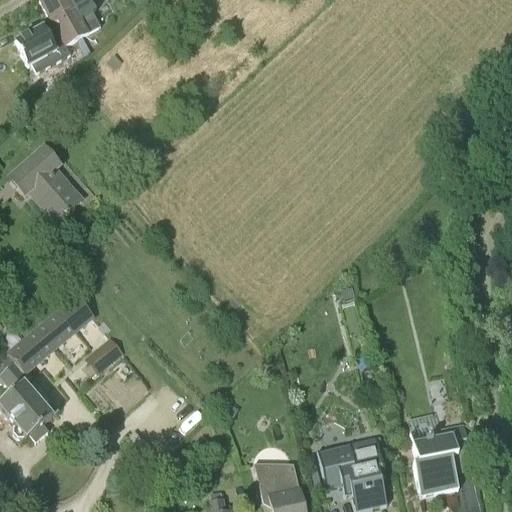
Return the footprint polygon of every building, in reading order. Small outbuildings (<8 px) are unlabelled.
[(73,12),(66,0),(46,0),(37,5),(47,23),(42,25),(43,26),(47,24),(59,20),(68,38),(74,36),(78,42),(88,37),(74,11),(73,12)] [(68,38),(59,20),(47,24),(43,26),(42,25),(38,28),(40,32),(13,47),(25,72),(55,56),(55,55),(78,42),(74,36),(68,38)] [(140,178),(162,159),(151,147),(129,166),(140,178)] [(83,204),(56,175),(61,170),(44,151),(7,185),(22,203),(27,200),(53,230),(83,204)] [(73,298),(0,351),(0,395),(3,400),(2,402),(97,324),(73,298)] [(109,343),(96,354),(107,367),(121,356),(109,343)] [(26,392),(0,405),(0,419),(10,433),(30,443),(34,448),(51,436),(45,428),(56,417),(48,408),(44,410),(26,392)] [(419,501),(457,492),(450,459),(469,454),(463,428),(434,435),(436,442),(412,448),(416,468),(411,469),(419,501)] [(351,459),(348,448),(316,456),(325,493),(341,489),(343,500),(350,498),(353,511),(373,511),(385,509),(379,482),(383,481),(376,452),(351,459)] [(298,493),(292,468),(252,468),(261,504),(267,503),(269,511),(303,511),(299,492),(298,493)] [(223,511),(222,503),(207,505),(208,511),(223,511)]
